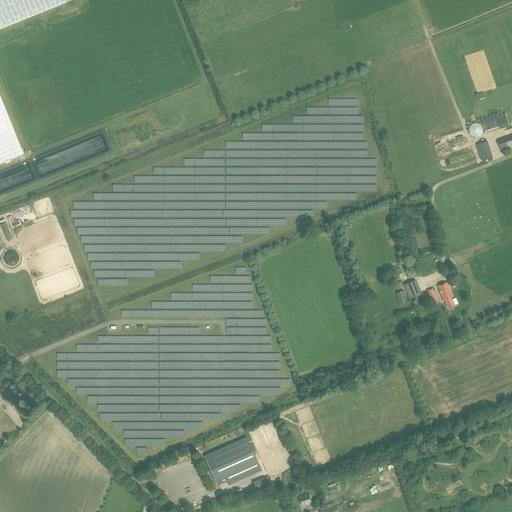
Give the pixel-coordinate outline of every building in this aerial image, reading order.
[(0,0),(0,163),(24,154),(0,95),(0,29),(66,3),(65,0),(0,0)] [(482,124),(486,134),(509,126),(506,116),(482,124)] [(471,136),(473,137),(474,137),(476,137),(478,137),(479,136),(481,135),(482,134),(483,132),(483,131),(483,129),(482,127),(482,126),(480,125),(479,124),(477,123),(476,123),(474,123),(472,124),(471,125),(470,126),(469,128),(469,130),(469,131),(469,133),(470,134),(471,136)] [(511,145),(511,134),(497,140),(501,149),(502,149),(503,153),(507,151),(506,147),(511,145)] [(487,141),(476,145),(481,161),(493,157),(487,141)] [(18,217),(32,213),(30,208),(23,210),(23,212),(17,214),(18,217)] [(13,238),(6,222),(1,225),(7,241),(13,238)] [(410,299),(421,294),(416,280),(404,284),(410,299)] [(444,302),(445,301),(447,308),(455,306),(452,297),(453,297),(447,282),(438,286),(444,302)] [(432,288),(427,290),(433,306),(438,304),(432,288)] [(400,305),(407,303),(404,291),(396,293),(400,305)] [(411,353),(423,349),(421,343),(409,346),(411,353)] [(251,445),(247,437),(205,456),(218,485),(227,481),(227,483),(228,483),(229,485),(262,470),(254,452),(256,451),(253,444),(251,445)] [(268,485),(265,478),(265,477),(253,482),(256,490),(268,486),(268,485)] [(299,497),(302,506),(312,503),(309,494),(299,497)] [(321,508),(322,511),(336,505),(335,502),(321,508)]
